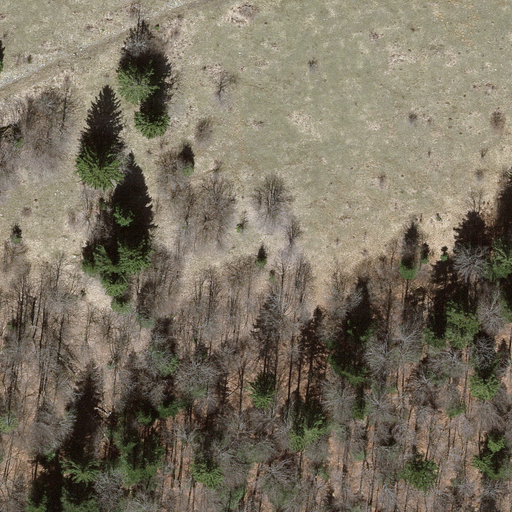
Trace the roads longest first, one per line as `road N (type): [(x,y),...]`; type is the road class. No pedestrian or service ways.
road 1 (track): [(511,261),(213,415),(128,441),(17,511)]
road 2 (track): [(228,0),(0,90)]
